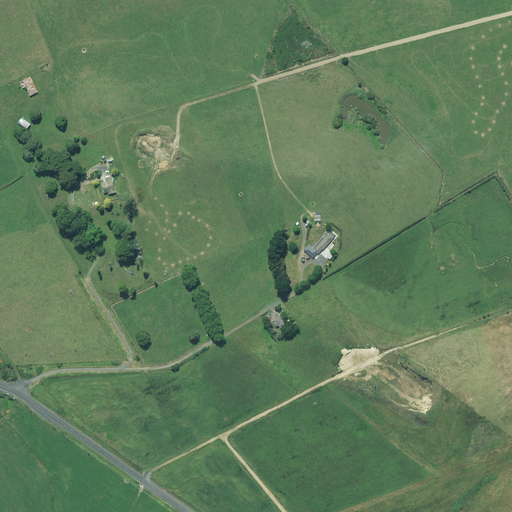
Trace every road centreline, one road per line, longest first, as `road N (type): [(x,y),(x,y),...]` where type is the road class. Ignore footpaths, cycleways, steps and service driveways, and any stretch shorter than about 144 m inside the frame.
road 1 (unclassified): [(17,393),(187,511)]
road 2 (unclassified): [(92,286),(130,358),(123,367),(44,374),(17,393)]
